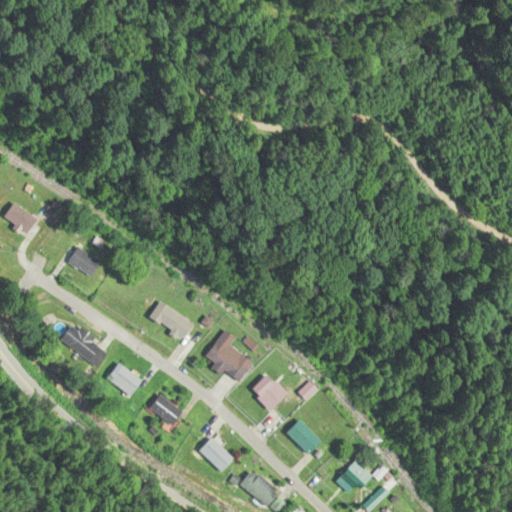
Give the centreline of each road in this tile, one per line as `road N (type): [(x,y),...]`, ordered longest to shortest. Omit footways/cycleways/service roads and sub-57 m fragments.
road 1 (residential): [(30,271),(194,390),(320,511)]
road 2 (secondary): [(195,511),(53,410),(0,351)]
